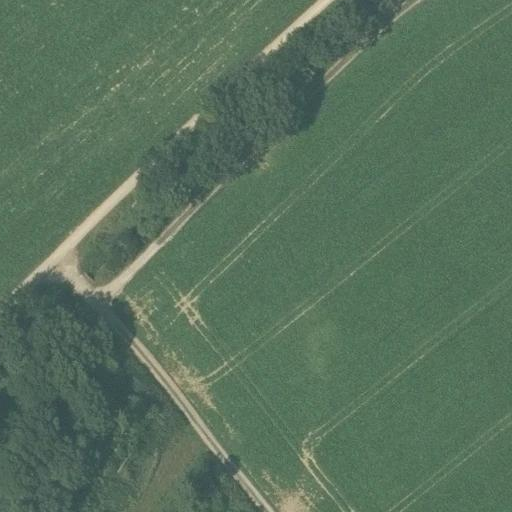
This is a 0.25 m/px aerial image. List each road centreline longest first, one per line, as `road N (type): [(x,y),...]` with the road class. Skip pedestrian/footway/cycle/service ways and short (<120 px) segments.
road 1 (track): [(0,393),(375,35),(424,0)]
road 2 (track): [(0,312),(328,0)]
road 3 (track): [(260,511),(55,259)]
